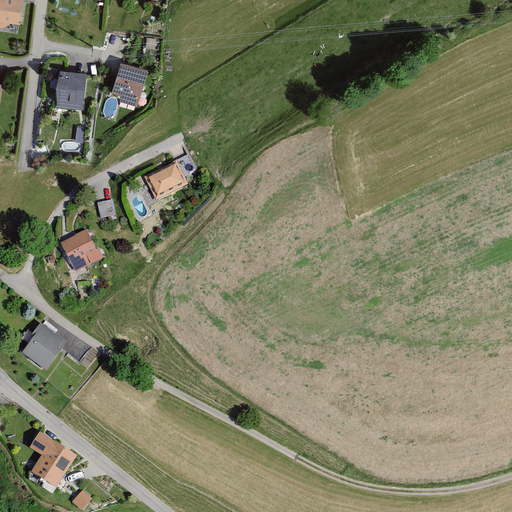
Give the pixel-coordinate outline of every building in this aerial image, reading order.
[(0,0),(0,26),(16,29),(20,0),(0,0)] [(144,66),(117,60),(110,94),(120,96),(119,101),(136,104),(144,66)] [(85,72),(56,69),(53,106),(82,108),(85,72)] [(188,155),(175,162),(183,177),(197,169),(188,155)] [(175,162),(143,177),(153,199),(186,184),(183,177),(175,162)] [(114,199),(96,203),(99,219),(117,216),(114,199)] [(85,227),(56,244),(72,272),(101,256),(85,227)] [(35,325),(16,353),(44,372),(63,344),(35,325)] [(35,457),(25,474),(50,490),(71,456),(34,432),(23,450),(35,457)] [(79,491),(67,502),(76,511),(88,499),(79,491)]
